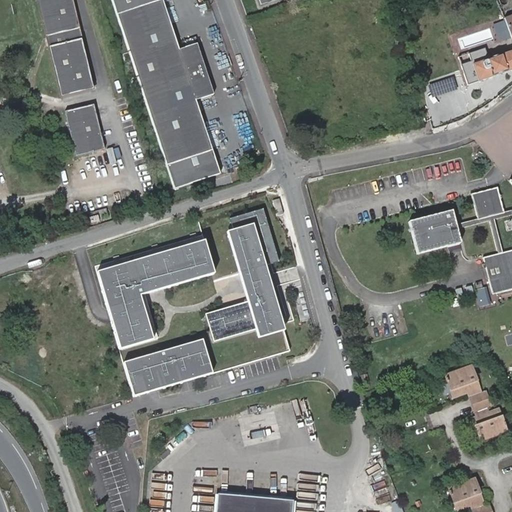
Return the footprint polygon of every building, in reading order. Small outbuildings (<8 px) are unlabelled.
[(72,0),(37,0),(46,37),(80,29),(72,0)] [(111,0),(117,15),(166,166),(174,190),(219,175),(211,151),(195,101),(212,95),(196,45),(178,50),(162,0),(161,0),(111,0)] [(257,0),(261,11),(292,0),(257,0)] [(511,16),(503,20),(511,42),(511,16)] [(82,38),(80,29),(46,37),(49,46),(82,38)] [(82,38),(49,46),(60,96),(93,88),(82,38)] [(478,82),(511,70),(511,52),(487,62),(486,59),(483,60),(482,57),(470,60),(478,82)] [(94,105),(65,112),(75,154),(104,147),(94,105)] [(511,210),(504,212),(498,187),(473,194),(478,218),(455,224),(452,211),(409,222),(417,253),(460,243),(457,229),(489,221),(497,254),(482,258),(484,264),(482,264),(483,269),(485,268),(486,273),(491,295),(511,289),(511,250),(502,253),(494,219),(511,215),(511,210)] [(94,266),(119,350),(158,339),(145,295),(214,274),(224,309),(206,314),(212,334),(176,344),(177,348),(123,364),(133,397),(289,352),(264,266),(278,262),(262,210),(229,219),(231,227),(94,266)] [(459,392),(470,388),(462,367),(436,376),(437,379),(436,380),(437,383),(439,383),(444,398),(459,392)] [(472,393),(470,388),(459,392),(461,397),(472,393)] [(476,391),(472,393),(461,397),(467,413),(479,408),(483,407),(476,391)] [(481,413),(479,408),(467,413),(469,418),(481,413)] [(490,409),(481,413),(469,418),(465,419),(474,440),(499,431),(496,426),(498,425),(496,421),(495,422),(490,409)] [(452,510),(466,504),(477,500),(469,478),(443,488),(443,491),(442,492),(443,495),(445,495),(452,510)] [(218,494),(216,511),(292,511),(293,501),(218,494)] [(477,500),(466,504),(468,508),(479,504),(477,500)] [(479,504),(468,508),(469,511),(486,511),(482,502),(479,504)]
